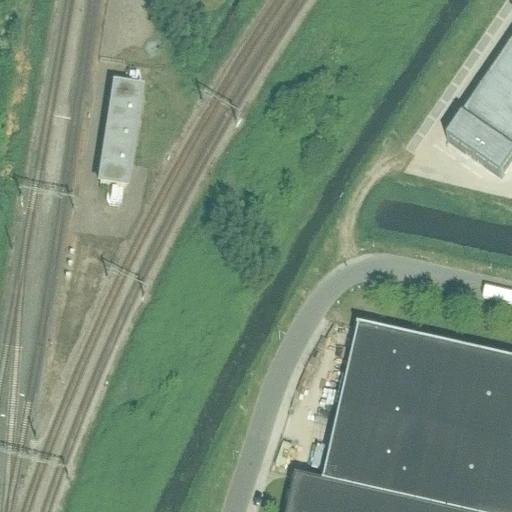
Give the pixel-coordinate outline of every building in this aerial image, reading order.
[(511,48),(447,144),(501,181),(511,164),(511,48)] [(98,187),(107,188),(122,191),(129,192),(144,95),(137,94),(122,92),(114,90),(98,187)] [(324,489),(323,491),(418,511),(511,511),(511,367),(358,333),(358,335),(359,335),(324,488),(324,489)] [(345,335),(328,335),(327,360),(344,360),(345,335)] [(418,511),(323,491),(324,489),(297,483),(290,511),(418,511)]
